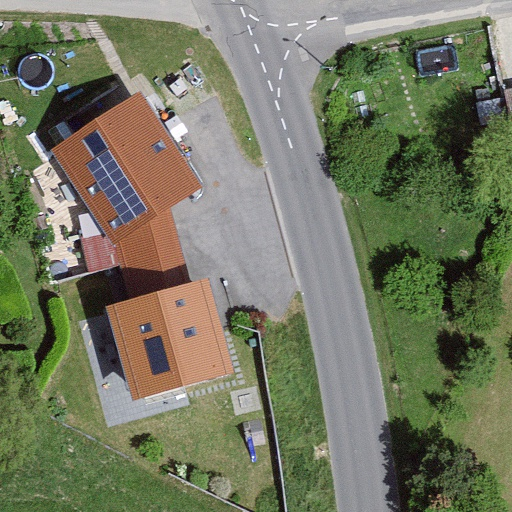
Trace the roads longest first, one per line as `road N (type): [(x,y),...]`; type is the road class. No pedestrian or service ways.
road 1 (tertiary): [(249,21),(333,312),(361,511)]
road 2 (residential): [(249,21),(431,0)]
